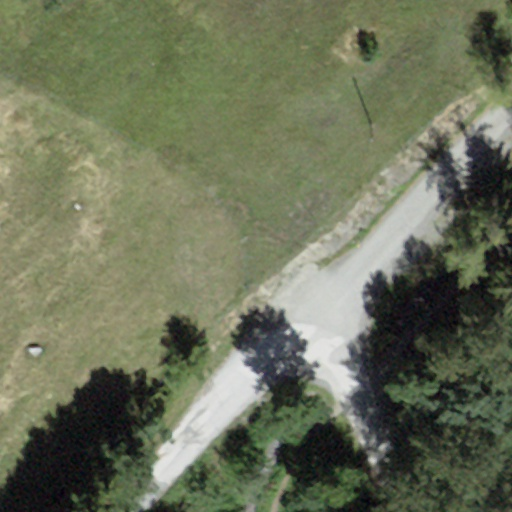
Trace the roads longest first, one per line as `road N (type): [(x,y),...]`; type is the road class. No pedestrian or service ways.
road 1 (residential): [(511,104),(298,323)]
road 2 (residential): [(298,323),(122,511)]
road 3 (residential): [(428,511),(365,393),(298,323)]
